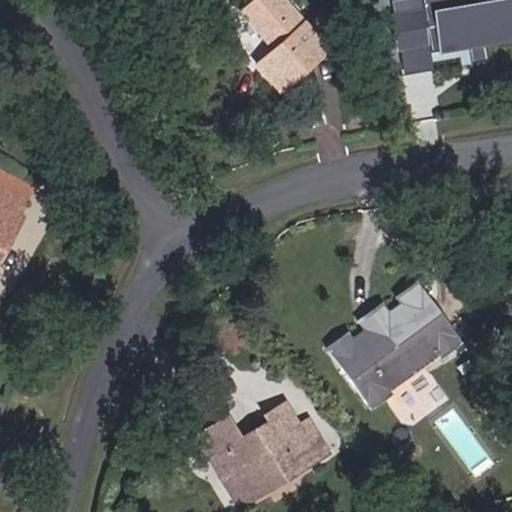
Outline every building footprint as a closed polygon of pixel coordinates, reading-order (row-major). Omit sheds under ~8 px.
[(255,101),(307,65),(263,0),(252,0),(226,17),(255,60),(236,74),(255,101)] [(511,0),(428,0),(433,33),(461,29),(465,34),(491,30),(494,23),(499,25),(495,34),(511,48),(509,51),(511,52),(511,0)] [(433,54),(435,66),(486,57),(483,45),(433,54)] [(29,197),(0,181),(0,198),(22,211),(29,197)] [(0,263),(18,231),(13,228),(22,211),(0,198),(0,263)] [(427,375),(449,358),(403,293),(382,308),(387,316),(378,323),(352,341),(339,350),(332,343),(312,358),(359,422),(380,409),(377,405),(370,395),(417,361),(424,370),(427,375)] [(352,341),(378,323),(371,315),(346,333),(352,341)] [(370,395),(377,405),(424,370),(417,361),(370,395)] [(9,400),(29,405),(35,386),(15,380),(9,400)] [(291,479),(312,467),(292,434),(278,411),(260,422),(264,429),(232,447),(218,427),(189,444),(204,469),(216,461),(244,505),(260,496),(256,488),(286,472),(291,479)] [(312,467),(326,459),(305,426),(292,434),(312,467)] [(229,511),(233,511),(244,505),(216,461),(204,469),(229,511)] [(256,488),(260,496),(291,479),(286,472),(256,488)]
